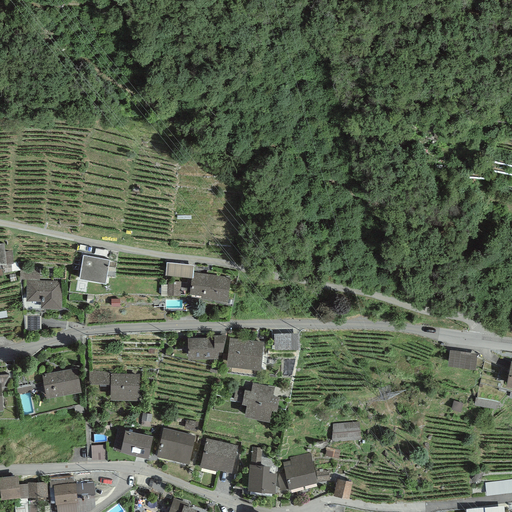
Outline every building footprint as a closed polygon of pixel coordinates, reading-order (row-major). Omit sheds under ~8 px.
[(4,243),(0,243),(0,264),(12,264),(11,251),(4,251),(4,243)] [(106,259),(80,254),(76,275),(102,279),(106,259)] [(23,276),(41,276),(41,268),(23,268),(23,276)] [(230,279),(191,272),(187,294),(227,301),(230,279)] [(58,281),(24,280),(24,309),(58,309),(58,281)] [(299,332),(274,333),(275,347),(300,347),(299,332)] [(214,337),(188,337),(189,356),(221,356),(227,334),(214,334),(214,337)] [(266,340),(230,337),(228,364),(264,367),(266,340)] [(477,353),(450,349),(448,363),(475,367),(477,353)] [(73,369),(39,376),(43,399),(78,391),(73,369)] [(137,375),(108,374),(108,397),(137,398),(137,375)] [(275,389),(249,383),(241,415),(267,421),(275,389)] [(361,421),(334,422),(335,439),(362,438),(361,421)] [(151,434),(118,427),(114,449),(147,456),(151,434)] [(194,435),(163,428),(156,455),(188,463),(194,435)] [(236,446),(205,438),(198,464),(229,472),(236,446)] [(94,457),(107,456),(106,444),(94,445),(94,457)] [(253,446),(253,460),(264,461),(264,446),(253,446)] [(312,458),(283,465),(288,489),(318,482),(312,458)] [(273,465),(245,464),(244,489),(271,490),(273,465)] [(18,474),(0,475),(0,489),(1,497),(20,495),(18,474)] [(352,481),(336,478),(332,494),(348,498),(352,481)] [(511,479),(488,481),(488,492),(511,490),(511,479)] [(48,481),(24,483),(25,498),(50,496),(48,481)] [(81,482),(82,492),(96,492),(96,481),(81,482)] [(75,482),(53,484),(55,503),(77,500),(75,482)] [(468,506),(468,511),(506,511),(506,503),(468,506)]
